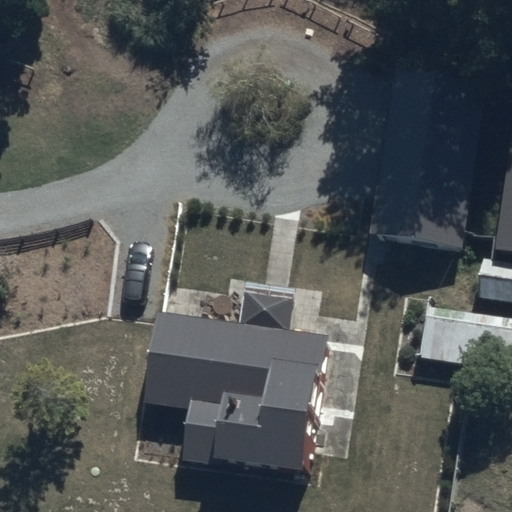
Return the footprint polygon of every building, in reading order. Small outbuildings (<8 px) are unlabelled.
[(373,231),(467,248),(495,88),(402,71),(373,231)] [(145,325),(154,244),(120,239),(111,321),(145,325)] [(511,264),(484,261),(478,298),(511,303),(511,264)] [(229,455),(316,467),(333,337),(298,332),(304,288),(249,281),(244,322),(161,311),(149,402),(196,408),(189,460),(228,465),(229,455)] [(511,378),(511,318),(445,311),(438,369),(511,378)]
